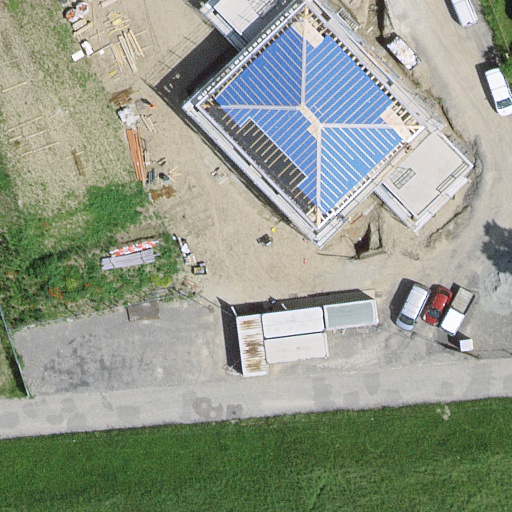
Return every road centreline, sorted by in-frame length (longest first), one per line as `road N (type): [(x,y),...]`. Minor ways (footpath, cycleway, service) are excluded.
road 1 (residential): [(511,376),(0,421)]
road 2 (residential): [(421,0),(469,124)]
